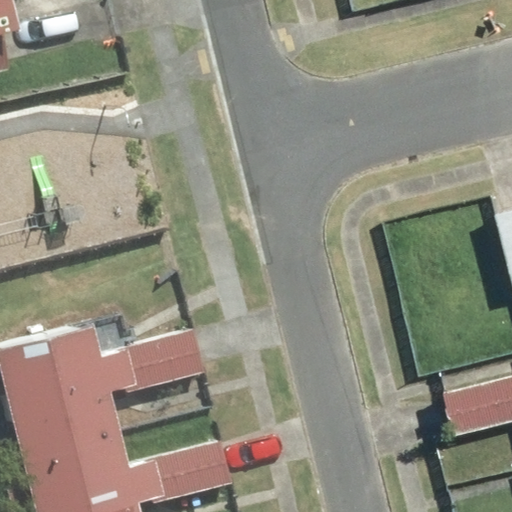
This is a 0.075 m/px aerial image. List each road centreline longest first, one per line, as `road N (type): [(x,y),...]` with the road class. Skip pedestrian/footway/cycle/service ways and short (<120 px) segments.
road 1 (residential): [(365,511),(262,150)]
road 2 (residential): [(262,150),(511,90)]
road 3 (residential): [(262,150),(227,0)]
